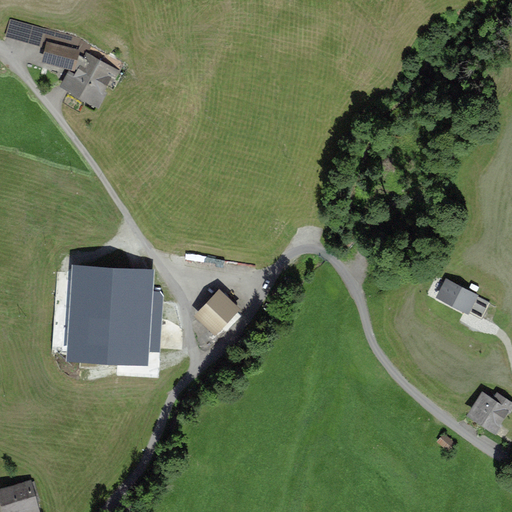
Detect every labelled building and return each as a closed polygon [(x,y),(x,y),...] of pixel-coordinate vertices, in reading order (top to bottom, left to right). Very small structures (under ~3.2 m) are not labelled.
[(48,24),(13,15),(7,33),(43,43),(48,24)] [(50,36),(46,52),(74,60),(77,46),(78,44),(50,36)] [(76,61),(68,77),(98,93),(111,70),(116,73),(119,67),(101,57),(102,55),(97,52),(94,57),(86,53),(90,46),(78,43),(78,44),(77,46),(74,60),(76,61)] [(346,215),(345,207),(331,208),(332,216),(346,215)] [(69,265),(64,345),(147,350),(152,271),(88,266),(88,258),(80,258),(79,266),(69,265)] [(441,293),(467,307),(475,293),(449,279),(441,293)] [(223,287),(202,309),(216,323),(237,300),(223,287)] [(473,410),(496,425),(511,401),(499,393),(495,400),(484,393),(473,410)] [(445,433),(440,439),(450,447),(455,441),(445,433)] [(38,511),(37,508),(40,508),(31,477),(4,485),(11,510),(21,507),(21,511),(38,511)]
